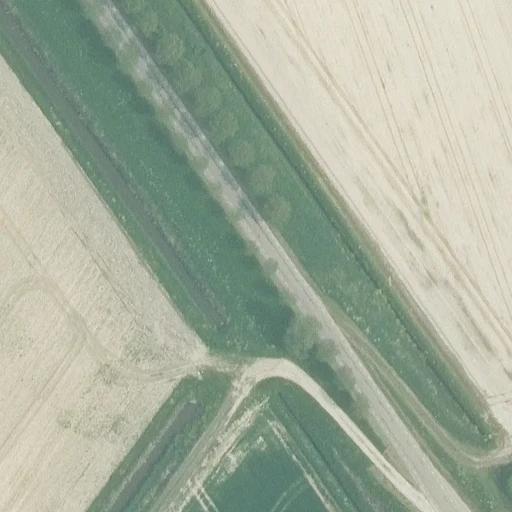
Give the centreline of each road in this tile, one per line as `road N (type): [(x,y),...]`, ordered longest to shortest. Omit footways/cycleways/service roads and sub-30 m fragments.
road 1 (tertiary): [(447,511),(94,0)]
road 2 (track): [(189,368),(298,377),(401,485),(441,511)]
road 3 (track): [(305,303),(338,319),(454,449),(480,460),(511,456)]
road 4 (track): [(262,369),(157,511)]
